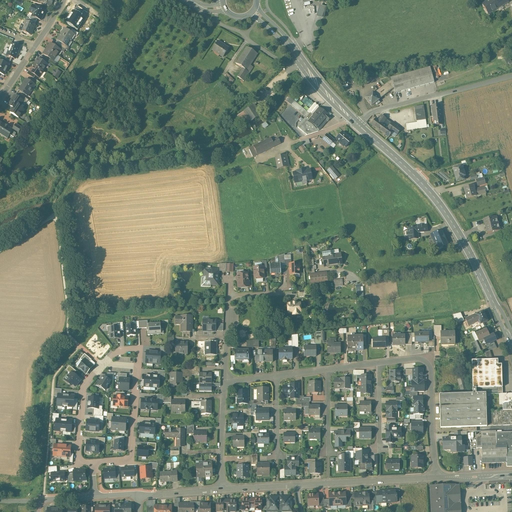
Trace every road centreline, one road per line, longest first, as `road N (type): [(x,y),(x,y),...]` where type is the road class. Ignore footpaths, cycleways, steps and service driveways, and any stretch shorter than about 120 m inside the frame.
road 1 (residential): [(94,464),(130,455),(136,349),(112,354),(83,389),(78,454),(87,464)]
road 2 (primary): [(356,123),(447,215),(511,340)]
road 3 (residential): [(435,477),(430,366),(418,358),(377,363)]
road 4 (unclassified): [(511,75),(369,112),(356,123)]
road 5 (residential): [(435,477),(296,485)]
